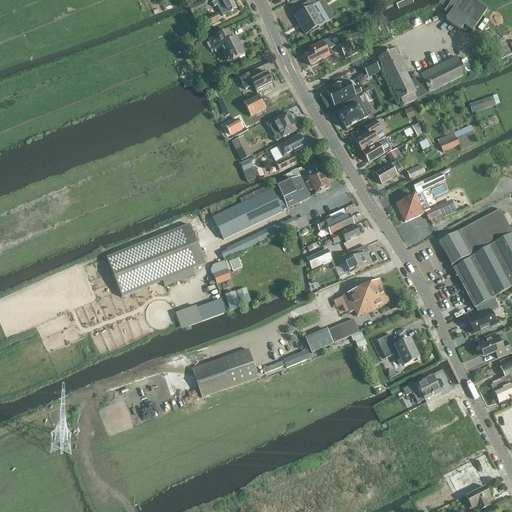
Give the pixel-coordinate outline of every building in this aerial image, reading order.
[(231,0),(218,0),(212,3),(214,8),(217,6),(222,16),(236,9),(231,0)] [(329,22),(319,4),(317,6),(313,0),(312,0),(302,6),(305,12),(295,17),(306,35),(329,22)] [(412,0),(408,0),(397,5),(398,9),(413,2),(412,0)] [(462,0),(459,5),(452,0),(444,12),(449,16),(446,20),(460,31),(464,26),(472,31),(487,11),(471,0),(462,0)] [(203,1),(190,6),(188,7),(191,15),(206,8),(203,1)] [(220,20),(218,15),(209,19),(212,24),(220,20)] [(214,51),(221,47),(229,63),(244,55),(236,39),(233,41),(228,32),(209,41),(214,51)] [(504,38),(489,45),(492,52),(496,51),(500,60),(511,55),(504,38)] [(312,53),(305,56),(310,66),(332,55),(329,50),(334,47),(331,39),(310,50),(312,53)] [(348,42),(339,47),(344,56),(353,51),(348,42)] [(395,50),(378,59),(379,62),(383,70),(399,102),(401,101),(403,106),(417,100),(429,94),(429,93),(465,76),(457,58),(418,77),(416,74),(413,76),(414,79),(409,81),(395,50)] [(374,60),(361,66),(365,73),(368,78),(374,75),(380,72),(374,60)] [(248,74),(240,79),(246,91),(253,87),(256,93),(272,85),(266,73),(251,80),(248,74)] [(334,89),(326,93),(334,107),(355,96),(361,92),(358,86),(352,90),(347,81),(341,85),(340,84),(333,88),(334,89)] [(251,118),(265,110),(258,95),(252,98),(248,100),(243,103),(251,118)] [(346,109),(337,114),(345,129),(367,117),(357,97),(344,104),(346,109)] [(495,106),(492,97),(469,105),(472,114),(495,106)] [(411,109),(406,111),(409,119),(414,117),(411,109)] [(270,123),(266,125),(268,128),(270,127),(272,132),(292,122),(287,114),(270,123)] [(225,127),(229,136),(243,129),(238,120),(225,127)] [(292,122),(272,132),(275,137),(273,138),(276,142),(279,140),(296,131),(292,122)] [(361,153),(385,139),(376,122),(365,128),(368,133),(355,141),(361,153)] [(418,125),(412,128),(417,137),(422,134),(418,125)] [(442,153),(459,146),(461,151),(477,144),(472,131),(473,131),(471,126),(438,140),(442,153)] [(278,148),(270,152),(277,165),(276,165),(279,171),(297,162),(293,153),(305,147),(299,136),(285,144),(278,148)] [(240,138),(231,143),(236,152),(241,161),(250,156),(245,147),(240,138)] [(391,150),(386,140),(363,154),(368,164),(391,150)] [(426,141),(419,144),(422,151),(429,148),(426,141)] [(401,156),(397,149),(387,155),(390,162),(401,156)] [(250,160),(240,164),(243,172),(253,168),(250,160)] [(390,166),(375,175),(381,185),(399,175),(397,172),(401,169),(397,163),(397,164),(397,163),(391,166),(390,166)] [(410,180),(425,174),(421,166),(407,173),(410,180)] [(255,168),(243,173),(248,183),(259,178),(255,168)] [(289,183),(300,177),(297,170),(291,173),(292,174),(286,176),(289,183)] [(321,171),(308,178),(310,182),(307,183),(311,191),(313,190),(316,195),(329,189),(321,171)] [(422,193),(444,183),(446,182),(442,174),(440,175),(413,188),(416,195),(417,196),(422,193)] [(289,183),(271,191),(281,212),(287,209),(310,198),(300,177),(289,183)] [(242,205),(213,218),(224,240),(282,213),(281,212),(271,191),(269,186),(240,200),(242,205)] [(415,196),(396,204),(405,223),(424,215),(424,214),(425,213),(430,211),(422,193),(417,196),(416,195),(415,196)] [(430,211),(425,213),(429,221),(440,216),(437,208),(430,211)] [(511,233),(500,210),(438,243),(451,267),(453,266),(455,269),(453,270),(474,309),(494,298),(500,295),(511,287),(511,233)] [(326,227),(331,236),(354,225),(349,215),(332,223),(329,217),(315,223),(319,231),(326,227)] [(296,218),(292,219),(296,229),(297,231),(308,226),(304,217),(297,220),(296,218)] [(292,219),(282,224),(285,231),(286,233),(286,234),(296,229),(292,219)] [(281,222),(227,249),(227,250),(230,257),(273,236),(274,239),(286,233),(285,231),(282,224),(281,222)] [(190,226),(106,259),(122,298),(162,282),(164,288),(195,276),(192,270),(206,265),(190,226)] [(344,240),(346,244),(359,237),(355,228),(341,234),(332,239),(334,244),(344,240)] [(367,254),(369,253),(366,247),(333,262),(336,268),(345,264),(350,275),(372,265),(367,254)] [(230,257),(227,250),(221,254),(224,260),(230,257)] [(312,270),(331,262),(326,251),(307,260),(312,270)] [(213,269),(210,270),(212,275),(227,270),(228,272),(232,270),(232,272),(242,268),(238,259),(232,261),(231,258),(224,261),(224,262),(212,266),(213,269)] [(227,272),(213,277),(216,287),(230,282),(227,272)] [(379,281),(341,297),(348,314),(355,311),(357,317),(389,304),(379,281)] [(246,289),(237,292),(241,305),(251,302),(246,289)] [(234,293),(224,296),(229,312),(239,309),(234,293)] [(221,300),(197,309),(202,323),(226,314),(221,300)] [(479,316),(468,321),(470,327),(469,327),(471,333),(473,333),(474,335),(496,326),(490,313),(498,309),(494,300),(476,310),(479,316)] [(196,307),(175,314),(181,330),(202,323),(197,309),(196,307)] [(354,321),(328,331),(333,344),(351,337),(359,333),(354,321)] [(310,355),(330,346),(332,346),(326,332),(304,341),(310,355)] [(359,333),(351,337),(354,342),(355,342),(358,349),(366,346),(360,333),(359,333)] [(377,342),(386,359),(397,354),(404,367),(419,360),(410,340),(396,347),(391,335),(377,342)] [(510,354),(506,343),(501,345),(497,337),(478,346),(482,356),(490,353),(491,355),(495,354),(497,359),(510,354)] [(201,398),(258,378),(248,350),(192,370),(201,398)] [(307,351),(283,361),(286,369),(311,359),(307,351)] [(502,382),(491,387),(499,404),(511,397),(511,363),(500,368),(505,379),(501,380),(502,382)] [(416,384),(403,390),(403,391),(406,397),(412,394),(417,404),(425,400),(440,393),(432,379),(418,386),(416,384)] [(446,405),(430,413),(426,405),(410,413),(414,422),(418,420),(420,423),(428,419),(434,430),(453,420),(446,405)] [(511,408),(503,413),(504,415),(503,416),(505,419),(506,419),(508,423),(511,420),(511,408)] [(485,488),(465,498),(471,508),(476,506),(479,511),(489,507),(486,501),(490,498),(485,488)] [(449,499),(449,498),(448,499),(447,497),(437,502),(440,510),(452,504),(464,498),(461,493),(449,499)]
